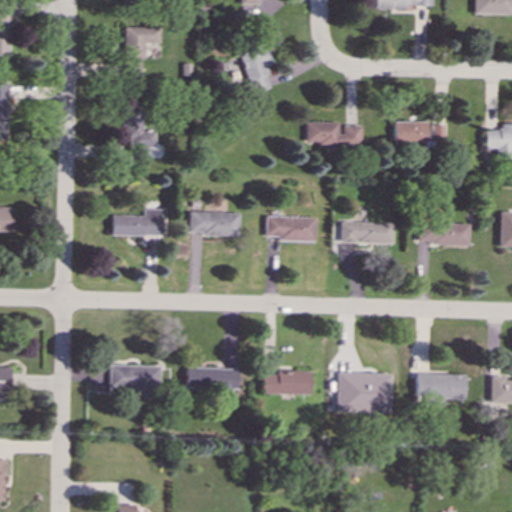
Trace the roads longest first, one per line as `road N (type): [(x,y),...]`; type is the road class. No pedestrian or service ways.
road 1 (residential): [(511,313),(63,301)]
road 2 (residential): [(63,301),(65,0)]
road 3 (residential): [(63,301),(60,511)]
road 4 (residential): [(511,70),(348,68),(326,56)]
